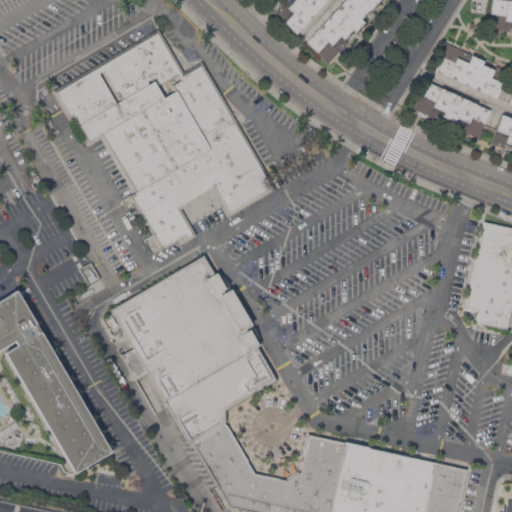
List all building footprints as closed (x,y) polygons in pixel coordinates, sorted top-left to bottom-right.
[(325,0),(296,33),(273,12),(282,2),(285,5),(289,0),(325,0)] [(380,0),(371,11),(371,10),(362,20),(364,21),(355,31),(352,29),(324,59),(306,41),(343,0),(380,0)] [(511,0),(511,30),(488,27),(491,0),(511,0)] [(131,194),(136,192),(102,133),(89,141),(74,115),(69,118),(53,90),(158,28),(183,71),(202,61),(275,188),(229,215),(214,188),(180,207),(196,234),(185,241),(183,236),(162,248),(131,194)] [(434,70),(446,43),(460,49),(456,57),(468,62),(471,55),(483,60),(482,64),(493,69),(495,65),(507,70),(495,97),(434,70)] [(480,129),(482,130),(479,138),(413,108),(417,100),(418,101),(427,81),(490,109),(480,129)] [(511,118),(511,144),(505,142),(503,147),(491,142),(501,114),(511,118)] [(484,223),(511,228),(511,300),(506,329),(491,326),(474,322),(477,310),(466,308),(484,223)] [(192,441),(188,443),(146,372),(135,379),(121,354),(132,348),(109,309),(202,254),(213,273),(216,271),(225,288),(222,289),(224,292),(230,288),(251,324),(245,327),(246,330),(249,328),(258,344),(257,345),(277,380),(227,409),(227,421),(228,421),(193,442),(192,441)] [(0,299),(10,293),(9,292),(15,289),(16,290),(17,289),(110,451),(97,458),(99,462),(89,467),(88,465),(74,472),(4,352),(17,344),(14,339),(0,347),(0,299)] [(262,511),(230,505),(193,442),(228,421),(229,422),(231,421),(257,467),(282,472),(295,464),(304,427),(347,436),(330,511),(262,511)] [(330,511),(347,436),(437,455),(424,511),(330,511)] [(424,511),(437,455),(471,463),(460,511),(424,511)] [(511,511),(499,511),(501,506),(503,507),(503,505),(505,505),(506,500),(507,501),(508,498),(511,498),(511,511)]
